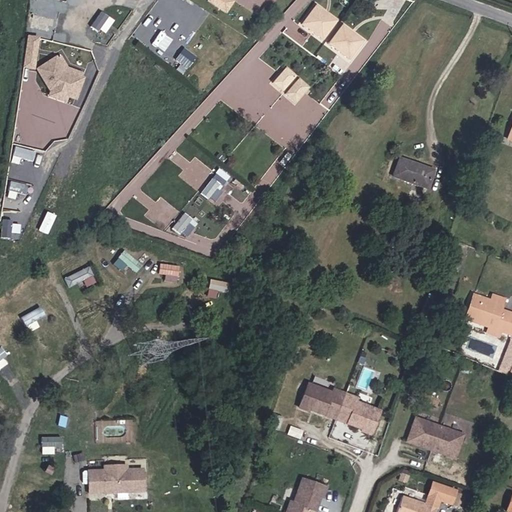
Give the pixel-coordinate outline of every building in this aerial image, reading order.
[(207,0),(208,0),(228,13),(235,0),(207,0)] [(316,7),(315,9),(324,15),(323,17),(325,18),(326,18),(335,24),(337,22),(316,7)] [(323,41),(335,24),(326,18),(325,18),(323,17),(324,15),(315,9),(302,25),(323,41)] [(51,32),(55,16),(34,12),(30,27),(51,32)] [(344,28),(342,29),(351,36),(351,38),(352,39),(354,38),(363,45),(364,43),(344,28)] [(350,61),(363,45),(354,38),(352,39),(351,38),(351,36),(342,29),(330,46),(350,61)] [(22,67),(35,69),(41,36),(28,34),(22,67)] [(315,55),(319,50),(311,44),(307,50),(315,55)] [(184,47),(176,59),(188,67),(196,56),(184,47)] [(323,61),(328,55),(324,52),(319,58),(323,61)] [(73,100),(81,82),(63,74),(54,62),(39,72),(51,90),(73,100)] [(295,79),(285,71),(282,75),(292,83),(295,79)] [(282,95),(292,83),(282,75),(272,87),(282,95)] [(295,106),(305,94),(301,91),(304,87),(298,82),(285,98),(295,106)] [(223,164),(226,159),(221,155),(217,159),(223,164)] [(426,187),(432,169),(399,157),(393,175),(426,187)] [(211,202),(223,188),(214,181),(203,195),(211,202)] [(183,213),(173,227),(187,237),(197,223),(183,213)] [(114,264),(124,271),(127,265),(138,272),(144,264),(124,250),(114,264)] [(160,263),(159,273),(179,275),(179,265),(160,263)] [(69,287),(83,280),(87,286),(97,281),(90,265),(65,277),(69,287)] [(208,297),(221,298),(222,280),(210,279),(208,297)] [(490,300),(472,294),(464,318),(488,326),(499,330),(511,334),(511,332),(511,313),(508,312),(505,321),(497,318),(501,304),(490,300)] [(490,300),(501,304),(503,299),(492,295),(490,300)] [(426,321),(431,306),(424,303),(418,318),(426,321)] [(21,317),(30,331),(40,326),(36,320),(46,315),(41,305),(21,317)] [(418,318),(414,328),(422,331),(426,321),(418,318)] [(497,336),(499,330),(488,326),(486,332),(497,336)] [(511,367),(511,364),(511,338),(502,364),(511,367)] [(508,374),(511,367),(502,364),(499,370),(508,374)] [(336,418),(345,394),(333,389),(331,393),(308,384),(299,408),(309,411),(310,409),(336,418)] [(345,394),(336,418),(363,428),(362,431),(372,434),(380,411),(357,402),(358,398),(345,394)] [(438,403),(424,397),(422,402),(435,408),(438,403)] [(450,456),(458,433),(410,417),(402,440),(450,456)] [(42,453),(54,453),(54,445),(62,446),(62,437),(42,436),(42,453)] [(142,492),(141,471),(125,471),(125,467),(104,468),(104,472),(88,472),(89,494),(106,493),(106,488),(114,488),(114,493),(142,492)] [(326,487),(305,479),(296,502),(292,501),(287,511),(312,511),(318,496),(322,497),(326,487)] [(402,496),(396,511),(431,511),(433,507),(437,499),(448,503),(452,490),(431,483),(426,496),(423,504),(402,496)] [(510,511),(511,508),(511,502),(500,498),(494,511),(510,511)]
